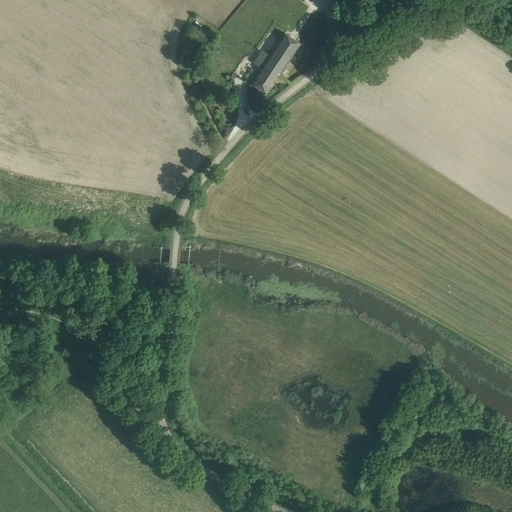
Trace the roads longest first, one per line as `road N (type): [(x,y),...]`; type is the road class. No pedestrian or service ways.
road 1 (unclassified): [(286,511),(225,480),(158,424),(173,267)]
road 2 (unclassified): [(370,37),(240,132),(190,195),(176,240)]
